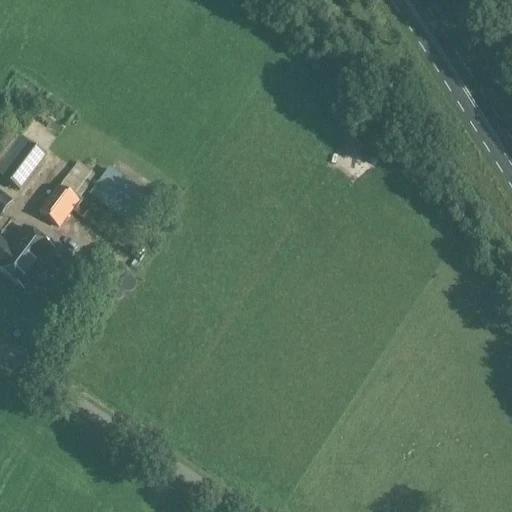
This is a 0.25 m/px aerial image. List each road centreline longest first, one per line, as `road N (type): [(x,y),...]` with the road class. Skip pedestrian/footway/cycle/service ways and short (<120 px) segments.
road 1 (unclassified): [(237,511),(0,348)]
road 2 (primary): [(511,167),(405,0)]
